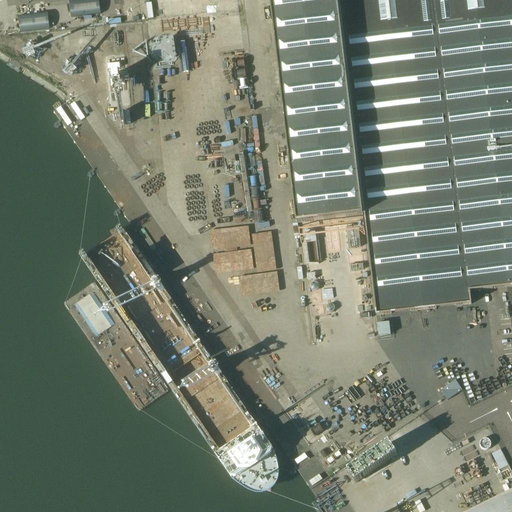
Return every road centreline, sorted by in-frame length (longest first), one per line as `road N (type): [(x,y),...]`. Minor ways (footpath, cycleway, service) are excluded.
road 1 (unknown): [(275,292),(203,238),(118,129),(101,62)]
road 2 (unknown): [(275,292),(247,0)]
